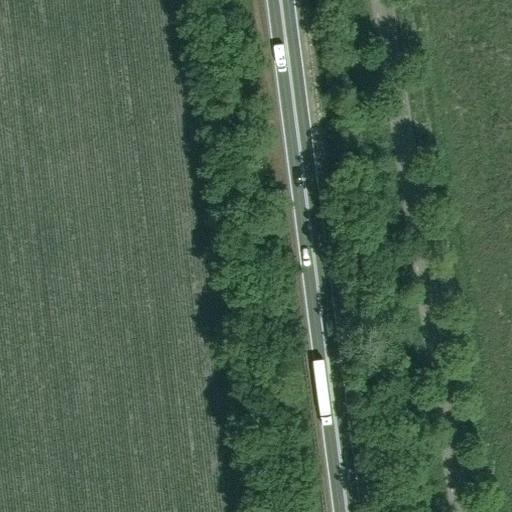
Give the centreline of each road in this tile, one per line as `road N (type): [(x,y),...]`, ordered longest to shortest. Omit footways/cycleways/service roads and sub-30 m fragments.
road 1 (unclassified): [(465,511),(385,0)]
road 2 (trunk): [(346,511),(279,0)]
